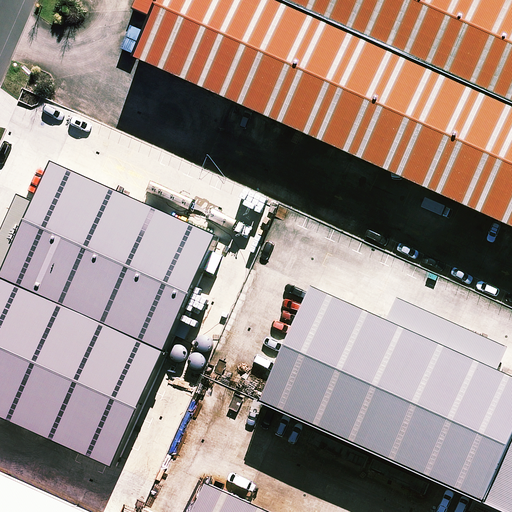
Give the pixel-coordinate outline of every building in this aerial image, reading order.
[(511,0),(168,0),(142,58),(511,225),(511,0)] [(78,117),(41,100),(36,110),(73,127),(78,117)] [(56,176),(0,301),(0,416),(121,469),(219,247),(56,176)] [(511,511),(511,373),(319,286),(267,402),(511,511)] [(0,511),(77,511),(0,477),(0,511)] [(274,511),(212,484),(199,511),(274,511)]
